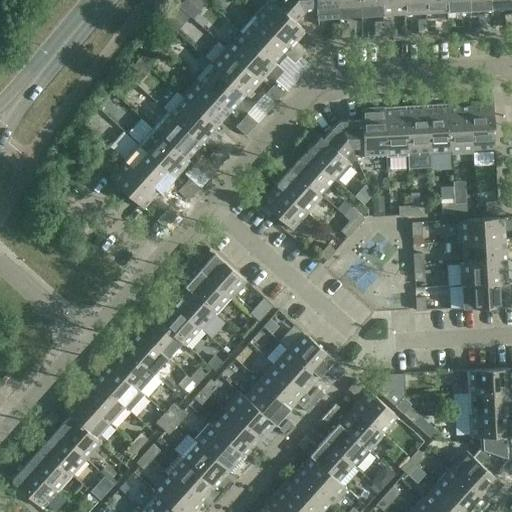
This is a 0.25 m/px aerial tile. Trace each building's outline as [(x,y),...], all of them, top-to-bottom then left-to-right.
[(209,0),(182,0),(180,3),(195,16),(209,0)] [(269,0),(267,0),(254,15),(300,57),(306,50),(296,42),(305,32),(299,27),(300,26),(295,21),(303,12),(297,0),(277,0),(274,4),(269,0)] [(297,0),(303,12),(316,11),(316,18),(339,17),(337,0),(297,0)] [(359,0),(337,0),(339,17),(361,16),(359,0)] [(381,0),(359,0),(361,16),(382,14),(381,0)] [(403,0),(381,0),(382,14),(404,13),(403,0)] [(424,0),(403,0),(404,13),(426,12),(424,0)] [(446,0),(424,0),(426,12),(447,11),(446,0)] [(446,0),(447,11),(469,10),(468,0),(446,0)] [(490,0),(468,0),(469,10),(491,8),(490,0)] [(490,0),(491,8),(511,7),(511,5),(511,0),(490,0)] [(178,5),(169,18),(188,30),(196,17),(178,5)] [(300,57),(254,15),(239,31),(270,59),(284,43),(289,48),(283,54),(294,64),(300,57)] [(470,29),(479,29),(478,16),(469,17),(470,29)] [(470,29),(469,17),(461,17),(462,30),(470,29)] [(427,32),(426,19),(417,19),(418,32),(427,32)] [(427,32),(435,31),(434,19),(426,19),(427,32)] [(383,34),(383,21),(374,22),(375,35),(383,34)] [(383,34),(392,34),(391,21),(383,21),(383,34)] [(340,37),(349,36),(348,23),(339,24),(340,37)] [(340,37),(339,24),(331,24),(331,37),(340,37)] [(270,59),(239,31),(225,47),(262,81),(277,64),(270,59)] [(262,81),(225,47),(210,63),(241,91),(248,97),(262,81)] [(241,91),(210,63),(195,79),(227,107),(241,91)] [(227,107),(195,79),(180,96),(187,101),(212,124),(227,107)] [(280,97),(286,90),(276,81),(270,88),(280,97)] [(280,97),(270,88),(265,94),(274,103),(280,97)] [(187,101),(172,117),(198,140),(212,124),(187,101)] [(469,102),(470,110),(472,152),(494,151),(494,143),(493,109),(492,109),(491,101),(469,102)] [(448,103),(426,104),(429,155),(450,154),(450,155),(451,155),(448,111),(449,111),(448,103)] [(426,104),(405,106),(407,156),(429,155),(426,104)] [(361,108),(362,116),(361,116),(361,120),(339,120),(351,147),(363,147),(363,150),(364,158),(386,157),(383,106),(361,108)] [(386,157),(407,156),(405,106),(383,106),(386,157)] [(470,110),(449,111),(448,111),(451,155),(472,153),(472,152),(470,110)] [(166,112),(152,128),(183,156),(198,140),(172,117),(166,112)] [(251,129),(257,122),(247,114),(241,120),(251,129)] [(251,129),(241,120),(236,127),(245,135),(251,129)] [(320,136),(305,153),(330,175),(330,176),(336,182),(350,165),(356,159),(351,147),(339,120),(323,138),(320,136)] [(124,128),(110,143),(122,154),(136,139),(124,128)] [(183,156),(152,128),(137,144),(139,146),(169,172),(175,178),(190,162),(183,156)] [(169,172),(139,146),(125,162),(154,188),(169,172)] [(222,162),(228,155),(217,146),(212,152),(222,162)] [(222,162),(212,152),(206,159),(216,168),(222,162)] [(330,175),(305,153),(290,169),(316,191),(330,176),(330,175)] [(154,188),(125,162),(123,160),(109,176),(115,181),(114,182),(139,205),(154,188)] [(316,191),(290,169),(276,185),(301,208),(307,214),(322,197),(316,191)] [(193,194),(199,188),(189,178),(183,185),(193,194)] [(443,184),(443,210),(465,210),(464,178),(455,179),(455,184),(443,184)] [(193,194),(183,185),(177,191),(187,200),(193,194)] [(301,208),(276,185),(261,202),(286,225),(301,208)] [(383,196),(372,197),(373,216),(384,216),(383,196)] [(484,202),(485,211),(499,211),(498,201),(484,202)] [(411,215),(424,214),(423,205),(410,206),(411,215)] [(411,215),(410,206),(398,207),(398,215),(411,215)] [(356,228),(364,218),(351,207),(343,216),(356,228)] [(165,211),(157,220),(163,226),(172,217),(165,211)] [(356,228),(343,216),(348,221),(340,230),(347,237),(356,228)] [(465,219),(457,220),(458,242),(500,239),(499,217),(465,219)] [(420,234),(420,222),(411,222),(412,235),(420,234)] [(501,261),(500,239),(458,242),(458,243),(466,242),(467,263),(501,261)] [(326,260),(335,251),(328,245),(320,254),(326,260)] [(202,256),(196,250),(187,260),(194,265),(202,256)] [(240,276),(214,253),(208,261),(202,256),(194,265),(199,270),(225,293),(231,299),(246,282),(240,276)] [(422,253),(413,253),(413,266),(422,266),(422,253)] [(194,265),(187,260),(179,269),(185,275),(194,265)] [(503,283),(501,261),(467,263),(460,264),(461,285),(503,283)] [(225,293),(199,270),(194,265),(185,275),(191,280),(185,286),(211,309),(225,293)] [(422,266),(413,266),(414,278),(423,278),(422,266)] [(173,288),(167,282),(158,292),(165,297),(173,288)] [(510,282),(503,283),(461,285),(462,308),(511,305),(510,282)] [(211,309),(185,286),(170,302),(196,325),(201,331),(216,314),(211,309)] [(165,297),(158,292),(150,301),(157,307),(165,297)] [(264,296),(252,311),(261,318),(273,303),(264,296)] [(424,297),(415,297),(416,310),(424,310),(424,297)] [(196,325),(170,302),(156,318),(182,341),(196,325)] [(182,341),(156,318),(142,335),(167,357),(182,341)] [(167,357),(142,335),(136,330),(121,346),(127,351),(153,374),(167,357)] [(308,336),(307,337),(302,333),(287,349),(293,353),(319,376),(334,359),(308,336)] [(153,374),(127,351),(113,367),(138,390),(153,374)] [(319,376),(293,353),(279,369),(304,392),(319,376)] [(345,370),(339,364),(330,374),(337,379),(345,370)] [(138,390),(113,367),(98,383),(124,406),(138,390)] [(511,368),(507,369),(507,367),(473,369),(473,371),(466,371),(466,383),(452,384),(452,394),(467,393),(511,390),(511,368)] [(197,384),(205,374),(199,369),(190,378),(197,384)] [(279,369),(264,385),(290,408),(304,392),(279,369)] [(396,385),(390,374),(382,382),(375,389),(394,406),(400,399),(391,390),(396,385)] [(188,393),(197,384),(190,378),(182,388),(188,393)] [(208,394),(217,385),(210,379),(202,389),(208,394)] [(356,379),(348,389),(354,395),(363,385),(356,379)] [(124,406),(98,383),(84,399),(109,422),(124,406)] [(290,408),(264,385),(249,402),(269,419),(275,425),(290,408)] [(316,403),(324,394),(318,388),(309,397),(316,403)] [(199,404),(208,394),(202,389),(193,398),(199,404)] [(393,413),(368,390),(353,407),(378,430),(393,413)] [(511,390),(467,393),(468,414),(510,412),(511,411),(511,390)] [(109,422),(84,399),(83,400),(77,395),(63,411),(69,416),(69,415),(95,438),(109,422)] [(244,397),(230,413),(255,435),(269,419),(249,402),(244,397)] [(316,403),(309,397),(301,406),(307,412),(316,403)] [(400,399),(394,406),(429,437),(435,430),(400,399)] [(170,419),(180,409),(173,403),(164,413),(170,419)] [(341,409),(335,403),(326,413),(333,418),(341,409)] [(378,430),(353,407),(338,423),(364,446),(378,430)] [(178,425),(187,415),(180,409),(170,419),(178,425)] [(69,415),(69,416),(63,422),(51,411),(43,421),(84,458),(86,459),(100,443),(95,438),(69,415)] [(510,412),(468,414),(469,436),(480,436),(480,448),(508,458),(507,434),(511,434),(510,412)] [(161,429),(170,419),(164,413),(155,424),(158,427),(161,429)] [(255,435),(230,413),(215,429),(240,451),(255,435)] [(333,418),(326,413),(318,422),(324,428),(333,418)] [(168,435),(178,425),(170,419),(161,429),(168,435)] [(286,436),(295,426),(288,420),(280,430),(286,436)] [(84,458),(43,421),(34,430),(46,441),(40,448),(69,474),(84,458)] [(364,446),(338,423),(324,439),(349,462),(364,446)] [(240,451),(215,429),(209,424),(194,440),(226,468),(225,468),(231,473),(246,457),(240,451)] [(139,448),(147,439),(140,433),(132,442),(139,448)] [(312,442),(305,436),(297,446),(303,451),(312,442)] [(349,462),(324,439),(309,455),(315,461),(335,478),(349,462)] [(226,468),(194,440),(180,456),(186,461),(211,484),(225,468),(226,468)] [(130,458),(139,448),(132,442),(123,452),(130,458)] [(69,474),(40,448),(26,463),(21,458),(29,449),(22,443),(14,453),(57,492),(71,476),(69,474)] [(160,450),(152,444),(144,453),(151,460),(160,450)] [(465,450),(450,467),(487,501),(503,484),(492,475),(508,458),(480,448),(472,457),(465,450)] [(424,455),(421,453),(417,450),(409,459),(415,465),(424,455)] [(57,492),(14,453),(6,462),(18,473),(11,481),(36,503),(37,503),(42,508),(57,492)] [(151,460),(144,453),(136,462),(143,469),(151,460)] [(415,465),(409,459),(400,468),(407,474),(415,465)] [(186,461),(172,478),(196,500),(211,484),(186,461)] [(335,478),(315,461),(301,477),(325,499),(340,483),(335,478)] [(477,511),(487,501),(450,467),(435,483),(466,511),(477,511)] [(313,511),(325,499),(301,477),(294,471),(279,487),(286,493),(307,511),(313,511)] [(103,473),(93,491),(104,497),(114,479),(103,473)] [(185,511),(196,500),(172,478),(157,494),(162,499),(177,511),(185,511)] [(466,511),(435,483),(421,499),(435,511),(465,511),(466,511)] [(307,511),(286,493),(272,509),(274,511),(307,511)] [(177,511),(162,499),(157,494),(142,510),(144,511),(177,511)] [(435,511),(421,499),(408,511),(435,511)]
